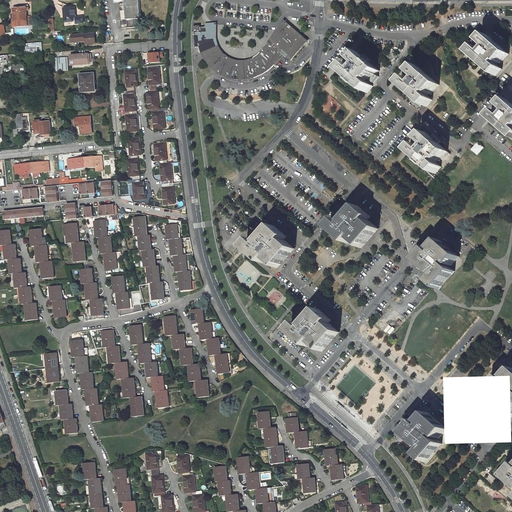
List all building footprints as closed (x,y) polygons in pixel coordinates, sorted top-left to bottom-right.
[(125,0),(127,28),(141,27),(140,19),(141,19),(139,0),(119,0),(120,1),(125,0)] [(27,27),(26,13),(25,8),(20,8),(20,9),(15,9),(16,23),(19,23),(19,28),(27,27)] [(77,20),(77,11),(65,12),(66,25),(78,24),(78,26),(85,26),(85,20),(77,20)] [(199,46),(200,48),(201,50),(205,56),(208,60),(211,63),(217,68),(222,72),(236,77),(243,76),(251,75),(255,74),(260,72),(266,69),(270,66),(275,62),(284,52),(290,57),(306,38),(286,22),(279,31),(272,42),(264,51),(262,52),(257,56),(255,57),(250,59),(246,61),(243,61),(239,61),(236,61),(233,60),(229,58),(226,56),(223,53),(221,51),(219,49),(218,46),(217,43),(214,26),(214,24),(207,24),(207,28),(202,28),(201,26),(195,27),(194,27),(194,36),(197,36),(199,46)] [(500,64),(509,54),(487,36),(471,54),(496,76),(503,69),(497,65),(499,63),(500,64)] [(98,46),(97,37),(74,38),(74,45),(88,44),(88,47),(98,46)] [(27,54),(43,53),(43,43),(27,43),(27,54)] [(358,52),(347,64),(341,71),(346,75),(344,77),(343,78),(344,78),(359,91),(361,89),(366,93),(372,87),(367,82),(369,80),(373,83),(379,77),(376,75),(380,71),(371,63),(373,61),(364,53),(362,56),(358,52)] [(150,53),(150,64),(165,63),(164,53),(150,53)] [(90,57),(71,58),(72,66),(91,64),(90,57)] [(57,59),(58,71),(70,70),(69,58),(57,59)] [(441,87),(416,65),(411,71),(414,74),(412,75),(411,76),(410,78),(409,80),(406,77),(402,80),(405,82),(402,85),(407,90),(405,93),(412,99),(422,109),(424,106),(428,109),(434,102),(428,97),(430,95),(432,97),(441,87)] [(147,67),(149,83),(150,84),(150,87),(157,87),(156,83),(160,82),(158,66),(147,67)] [(136,85),(134,68),(125,69),(127,89),(134,89),(134,86),(136,85)] [(81,76),(82,88),(83,88),(83,92),(96,91),(95,86),(96,86),(95,74),(81,76)] [(159,107),(157,87),(150,87),(151,91),(147,91),(149,107),(152,107),(159,107)] [(124,93),(126,110),(129,110),(130,110),(136,109),(134,93),(134,89),(127,89),(127,93),(124,93)] [(511,103),(507,99),(501,106),(509,113),(505,118),(497,111),(491,118),(511,136),(511,103)] [(152,111),(155,127),(166,126),(163,106),(159,107),(152,107),(152,111)] [(136,109),(130,110),(129,110),(130,113),(126,114),(128,130),(138,129),(136,109)] [(24,132),(29,131),(28,117),(23,117),(23,114),(17,115),(18,128),(24,128),(24,132)] [(93,133),(91,117),(74,118),(75,126),(81,126),(81,135),(93,133)] [(46,123),(41,123),(41,136),(51,135),(50,122),(50,123),(50,120),(46,120),(46,123)] [(441,142),(433,134),(431,137),(426,133),(420,140),(410,151),(411,152),(415,156),(412,158),(422,167),(428,172),(430,170),(435,174),(441,167),(436,163),(438,161),(440,162),(442,159),(444,161),(451,154),(439,144),(441,142)] [(129,138),(131,159),(138,158),(138,153),(141,153),(139,136),(129,138)] [(484,148),(478,142),(471,150),(473,151),(478,155),(484,148)] [(160,164),(168,163),(165,144),(156,145),(157,159),(159,159),(160,164)] [(102,157),(93,158),(93,156),(89,157),(89,158),(86,159),(87,167),(94,167),(94,172),(104,171),(102,157)] [(79,159),(70,160),(71,169),(87,167),(86,159),(82,159),(82,158),(78,158),(79,159)] [(127,159),(129,174),(133,174),(134,178),(140,178),(140,174),(138,158),(131,159),(127,159)] [(40,162),(37,163),(37,164),(33,164),(34,174),(51,172),(50,163),(40,164),(40,162)] [(160,164),(162,178),(163,184),(170,183),(169,178),(173,177),(171,162),(168,163),(160,164)] [(26,165),(16,167),(17,176),(26,175),(27,179),(31,179),(31,174),(34,174),(33,164),(29,165),(29,164),(26,164),(26,165)] [(69,181),(68,178),(65,179),(64,174),(60,175),(60,179),(61,186),(69,185),(69,181)] [(134,182),(136,199),(146,197),(145,182),(141,182),(140,178),(134,178),(130,179),(130,183),(134,182)] [(103,182),(104,198),(115,197),(114,182),(103,182)] [(163,184),(166,204),(176,202),(173,186),(170,187),(170,183),(163,184)] [(79,204),(68,205),(69,220),(80,220),(79,204)] [(116,205),(100,206),(101,217),(111,216),(111,230),(116,230),(116,226),(121,226),(120,216),(117,216),(116,205)] [(370,216),(357,205),(341,224),(336,220),(329,228),(347,243),(354,235),(355,236),(352,240),(361,248),(378,228),(369,220),(366,224),(364,222),(370,216)] [(94,208),(86,208),(87,218),(95,218),(94,208)] [(5,220),(46,217),(46,209),(5,211),(5,220)] [(135,218),(137,237),(139,237),(147,236),(147,231),(145,217),(135,218)] [(107,238),(106,223),(95,224),(97,239),(100,239),(107,238)] [(167,226),(167,235),(168,240),(171,240),(179,239),(177,225),(167,226)] [(67,227),(69,245),(75,245),(80,244),(79,239),(77,226),(67,227)] [(265,264),(267,262),(269,259),(272,256),(273,257),(271,260),(280,268),(296,248),(287,241),(284,244),(283,243),(288,237),(275,226),(261,243),(262,244),(261,246),(254,240),(247,248),(265,264)] [(41,242),(40,230),(30,231),(32,248),(35,247),(46,246),(45,242),(41,242)] [(0,234),(0,248),(0,249),(5,248),(11,248),(11,242),(10,233),(0,234)] [(139,237),(141,252),(144,252),(151,251),(151,245),(150,236),(147,236),(139,237)] [(112,254),(110,238),(107,238),(100,239),(102,255),(104,255),(112,254)] [(171,240),(172,252),(173,257),(175,257),(183,256),(181,239),(179,239),(171,240)] [(416,261),(434,278),(430,282),(440,289),(454,271),(446,264),(447,263),(451,266),(458,257),(439,240),(432,249),(435,252),(433,253),(427,248),(416,261)] [(87,263),(84,244),(80,244),(75,245),(77,264),(87,263)] [(47,263),(46,246),(35,247),(37,264),(41,264),(47,263)] [(5,248),(6,263),(10,262),(17,262),(16,257),(15,247),(11,248),(5,248)] [(156,267),(154,251),(151,251),(144,252),(145,268),(148,268),(156,267)] [(104,255),(106,266),(106,270),(107,271),(117,270),(115,254),(112,254),(104,255)] [(175,257),(176,268),(176,273),(179,273),(187,272),(186,256),(183,256),(175,257)] [(22,276),(21,261),(17,262),(10,262),(11,277),(15,277),(22,276)] [(41,264),(42,275),(42,279),(53,278),(51,262),(47,263),(41,264)] [(160,283),(158,267),(156,267),(148,268),(150,284),(153,284),(160,283)] [(81,271),(83,286),(87,285),(94,285),(94,279),(92,270),(81,271)] [(179,273),(181,287),(181,291),(192,290),(190,271),(187,272),(179,273)] [(15,277),(16,291),(20,290),(27,289),(26,284),(25,275),(22,276),(15,277)] [(125,293),(124,278),(113,279),(115,294),(117,294),(125,293)] [(153,284),(155,300),(164,299),(163,283),(160,283),(153,284)] [(87,285),(89,302),(92,302),(100,301),(99,295),(97,284),(94,285),(87,285)] [(50,289),(51,298),(51,303),(54,303),(62,302),(61,288),(50,289)] [(20,290),(22,307),(26,306),(33,305),(32,300),(31,289),(27,289),(20,290)] [(117,294),(118,306),(119,311),(129,310),(128,293),(125,293),(117,294)] [(92,302),(94,318),(105,317),(103,301),(100,301),(92,302)] [(54,303),(55,315),(55,318),(66,317),(65,302),(62,302),(54,303)] [(38,321),(36,305),(33,305),(26,306),(27,322),(38,321)] [(190,309),(192,320),(192,323),(198,322),(201,322),(200,308),(190,309)] [(291,332),(308,347),(315,339),(317,340),(314,343),(323,351),(340,332),(331,324),(327,328),(326,327),(332,320),(320,310),(305,328),(299,323),(291,332)] [(164,317),(166,335),(172,334),(176,334),(176,329),(175,316),(164,317)] [(211,338),(210,321),(201,322),(198,322),(200,339),(207,339),(211,338)] [(142,344),(140,326),(129,328),(132,345),(138,344),(142,344)] [(102,331),(104,347),(109,347),(115,347),(114,341),(113,330),(102,331)] [(172,334),(173,349),(180,349),(185,348),(184,344),(183,333),(176,334),(172,334)] [(220,353),(218,338),(211,338),(207,339),(209,354),(216,354),(220,353)] [(81,341),(71,341),(73,352),(73,357),(76,357),(82,356),(81,341)] [(150,363),(148,343),(142,344),(138,344),(140,364),(145,363),(150,363)] [(121,363),(119,346),(115,347),(109,347),(111,364),(116,363),(121,363)] [(180,349),(181,365),(189,364),(192,364),(192,360),(191,348),(185,348),(180,349)] [(216,354),(217,369),(218,373),(228,372),(226,353),(220,353),(216,354)] [(46,355),(47,370),(58,369),(57,364),(56,355),(46,355)] [(89,373),(86,356),(82,356),(76,357),(78,374),(81,373),(89,373)] [(145,363),(147,373),(147,378),(152,378),(157,377),(156,362),(150,363),(145,363)] [(128,379),(126,363),(121,363),(116,363),(118,380),(123,380),(128,379)] [(189,364),(190,381),(196,381),(201,380),(201,376),(200,363),(192,364),(189,364)] [(47,370),(49,384),(60,383),(58,369),(47,370)] [(511,370),(507,377),(510,380),(509,381),(503,375),(492,388),(494,390),(503,398),(509,403),(510,402),(511,403),(505,409),(511,415),(511,370)] [(93,389),(92,373),(89,373),(81,373),(83,390),(85,390),(93,389)] [(152,378),(153,388),(153,392),(155,392),(164,391),(162,377),(157,377),(152,378)] [(123,380),(125,398),(132,398),(136,397),(135,394),(134,379),(128,379),(123,380)] [(208,396),(207,383),(207,380),(201,380),(196,381),(198,396),(208,396)] [(85,390),(87,402),(87,407),(90,407),(98,406),(96,389),(93,389),(85,390)] [(67,391),(56,392),(57,407),(61,406),(68,406),(67,391)] [(168,406),(166,391),(164,391),(155,392),(156,394),(157,407),(168,406)] [(132,398),(134,416),(143,415),(141,397),(136,397),(132,398)] [(72,420),(71,406),(68,406),(61,406),(63,421),(66,421),(72,420)] [(98,406),(90,407),(91,418),(92,423),(102,422),(100,406),(98,406)] [(271,426),(269,409),(258,411),(260,428),(264,427),(271,426)] [(415,421),(404,434),(422,448),(424,449),(418,455),(427,462),(442,444),(434,437),(435,436),(439,439),(447,429),(427,413),(419,422),(423,425),(422,426),(415,421)] [(297,429),(295,415),(294,415),(287,416),(285,416),(286,423),(287,431),(294,430),(297,429)] [(66,421),(68,435),(77,434),(76,420),(72,420),(66,421)] [(264,427),(267,446),(271,445),(278,444),(277,440),(275,426),(271,426),(264,427)] [(294,430),(296,442),(297,446),(307,445),(305,428),(297,429),(294,430)] [(284,460),(282,444),(278,444),(271,445),(273,461),(284,460)] [(324,447),(326,459),(326,464),(330,463),(336,462),(334,446),(324,447)] [(144,451),(146,467),(150,467),(157,466),(156,458),(155,451),(144,451)] [(177,456),(179,472),(182,472),(188,471),(187,455),(177,456)] [(237,462),(238,469),(239,472),(246,471),(249,471),(247,455),(237,456),(237,462)] [(298,462),(300,477),(303,476),(310,476),(308,461),(298,462)] [(96,479),(94,462),(84,463),(85,480),(89,480),(96,479)] [(330,463),(332,473),(332,476),(342,475),(340,462),(336,462),(330,463)] [(214,466),(216,481),(219,480),(226,479),(224,465),(214,466)] [(125,485),(124,468),(113,469),(115,486),(117,486),(125,485)] [(258,487),(256,470),(249,471),(246,471),(247,489),(255,488),(258,487)] [(164,490),(162,473),(158,474),(151,474),(153,491),(157,491),(164,490)] [(182,476),(184,492),(188,492),(194,491),(192,474),(189,475),(182,476)] [(316,490),(314,479),(314,475),(310,476),(303,476),(306,491),(316,490)] [(89,480),(90,494),(101,493),(100,488),(99,479),(96,479),(89,480)] [(219,480),(220,495),(226,494),(230,494),(228,479),(226,479),(219,480)] [(356,484),(358,500),(364,500),(368,499),(366,483),(356,484)] [(130,501),(128,484),(125,485),(117,486),(119,498),(119,502),(123,502),(130,501)] [(255,488),(256,499),(256,501),(257,502),(263,502),(266,501),(264,487),(258,487),(255,488)] [(90,494),(92,508),(96,508),(103,507),(102,503),(101,493),(90,494)] [(160,494),(163,511),(166,511),(173,510),(171,493),(164,494),(160,494)] [(238,510),(236,493),(230,494),(226,494),(228,511),(234,510),(238,510)] [(192,495),(194,511),(198,511),(204,510),(203,494),(195,495),(192,495)] [(335,500),(336,511),(347,511),(345,499),(335,500)] [(123,502),(123,511),(134,511),(133,500),(130,501),(123,502)] [(274,511),(273,500),(266,501),(263,502),(263,511),(274,511)] [(367,503),(367,511),(378,511),(377,502),(371,502),(367,503)]
